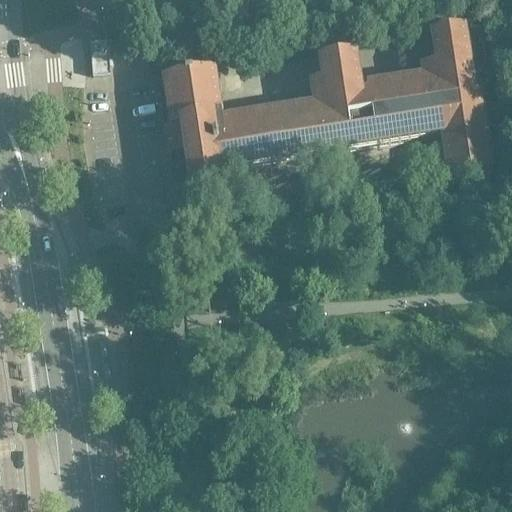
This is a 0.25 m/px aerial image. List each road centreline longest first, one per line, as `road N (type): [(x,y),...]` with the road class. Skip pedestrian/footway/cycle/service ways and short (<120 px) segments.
road 1 (tertiary): [(79,511),(43,249)]
road 2 (tertiary): [(43,249),(7,23)]
